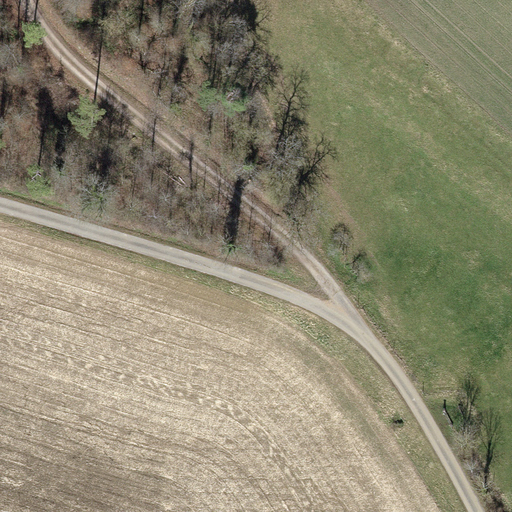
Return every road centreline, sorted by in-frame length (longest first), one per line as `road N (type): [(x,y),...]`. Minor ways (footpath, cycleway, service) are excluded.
road 1 (track): [(476,511),(406,385),(343,311),(0,207)]
road 2 (track): [(27,0),(92,79),(301,248),(343,311)]
road 3 (track): [(301,248),(307,201),(227,0)]
